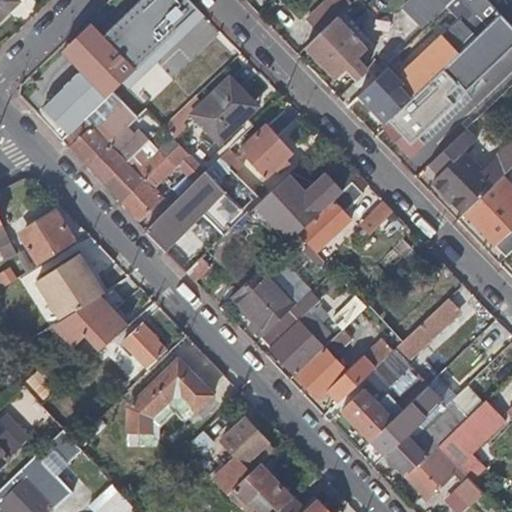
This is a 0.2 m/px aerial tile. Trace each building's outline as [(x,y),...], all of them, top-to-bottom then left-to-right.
[(0,0),(0,21),(21,0),(0,0)] [(140,0),(121,19),(127,26),(80,70),(92,83),(49,125),(64,140),(124,83),(202,8),(193,0),(179,0),(169,10),(159,0),(140,0)] [(140,0),(115,0),(108,7),(121,19),(140,0)] [(465,0),(491,27),(504,15),(490,0),(465,0)] [(341,13),(332,3),(304,28),(315,38),(339,15),(341,13)] [(339,15),(315,38),(306,47),(337,78),(348,68),(357,78),(358,80),(370,68),(368,66),(359,57),(369,47),(339,15)] [(491,27),(448,67),(419,94),(442,119),(511,53),(511,23),(504,15),(491,27)] [(188,45),(178,34),(160,51),(171,63),(188,45)] [(403,81),(389,68),(361,95),(388,124),(414,99),(419,94),(448,67),(434,52),(403,81)] [(80,70),(76,66),(34,109),(49,125),(92,83),(80,70)] [(260,106),(230,76),(193,112),(221,143),(260,106)] [(136,96),(128,104),(141,116),(148,109),(136,96)] [(128,104),(121,97),(94,125),(103,135),(122,117),(130,126),(141,116),(128,104)] [(414,99),(388,124),(383,128),(413,159),(443,130),(414,99)] [(103,135),(94,125),(71,146),(106,183),(129,161),(120,152),(137,134),(130,126),(122,117),(103,135)] [(295,152),(268,123),(241,149),(268,177),(295,152)] [(444,175),(437,182),(468,213),(503,180),(511,171),(511,144),(501,155),(503,157),(487,172),(468,153),(481,140),(470,129),(433,165),(444,175)] [(153,156),(148,151),(133,166),(129,161),(106,183),(141,220),(166,196),(157,186),(187,158),(191,154),(172,135),(158,148),(159,149),(153,156)] [(191,154),(187,158),(204,175),(208,172),(191,154)] [(233,169),(222,158),(208,172),(219,183),(233,169)] [(208,172),(204,175),(148,229),(168,250),(210,207),(232,229),(263,199),(233,169),(219,183),(208,172)] [(511,189),(503,180),(468,213),(508,258),(511,253),(511,189)] [(359,202),(348,190),(302,234),(320,252),(356,218),(350,212),(359,202)] [(398,212),(388,202),(365,225),(374,234),(398,212)] [(36,267),(72,244),(52,212),(31,225),(34,229),(20,238),(36,267)] [(218,263),(207,252),(189,271),(198,281),(213,266),(215,267),(218,263)] [(266,269),(265,268),(233,298),(234,299),(266,269)] [(240,306),(242,303),(259,321),(253,327),(265,339),(300,305),(266,269),(234,299),(240,306)] [(27,306),(34,315),(47,306),(28,280),(16,290),(27,306)] [(27,306),(16,290),(4,298),(15,315),(27,306)] [(265,339),(264,340),(299,376),(328,348),(325,345),(301,320),(309,313),(323,300),(315,292),(300,305),(265,339)] [(356,295),(333,318),(346,330),(368,307),(356,295)] [(96,347),(98,349),(122,328),(120,325),(107,310),(96,298),(68,317),(73,322),(96,347)] [(462,310),(452,298),(398,350),(409,361),(462,310)] [(309,313),(301,320),(325,345),(332,337),(309,313)] [(374,322),(365,313),(357,320),(366,329),(374,322)] [(366,329),(357,320),(331,345),(341,355),(367,330),(366,329)] [(140,325),(134,330),(147,345),(153,341),(154,339),(140,325)] [(147,345),(134,330),(121,343),(144,368),(162,352),(153,341),(147,345)] [(328,348),(299,376),(322,398),(331,391),(342,403),(397,351),(386,339),(351,372),(328,348)] [(135,400),(151,417),(175,394),(190,411),(209,395),(176,361),(135,400)] [(108,372),(115,379),(123,373),(116,365),(108,372)] [(126,391),(143,375),(134,367),(118,382),(126,391)] [(28,383),(43,400),(53,391),(38,374),(28,383)] [(366,388),(367,389),(345,411),(374,441),(432,385),(422,376),(398,400),(391,393),(382,402),(375,396),(380,391),(372,382),(366,388)] [(444,379),(433,387),(451,404),(454,401),(460,395),(444,379)] [(433,387),(432,385),(374,441),(409,478),(442,446),(472,417),(454,401),(451,404),(433,387)] [(489,400),(472,417),(442,446),(475,481),(489,468),(476,454),(509,421),(489,400)] [(224,494),(255,465),(248,458),(263,443),(243,420),(220,441),(239,462),(226,476),(219,470),(209,478),(224,494)] [(200,431),(182,449),(189,457),(192,460),(211,442),(200,431)] [(65,433),(51,445),(68,464),(81,452),(65,433)] [(263,443),(248,458),(255,465),(270,451),(263,443)] [(505,511),(475,481),(442,446),(409,478),(432,501),(459,475),(466,482),(459,490),(474,505),(478,501),(489,511),(505,511)] [(296,511),(297,511),(255,465),(224,494),(239,509),(256,493),(274,511),(296,511)] [(22,480),(0,501),(0,508),(4,511),(45,511),(51,507),(22,480)] [(323,511),(310,499),(297,511),(296,511),(323,511)]
